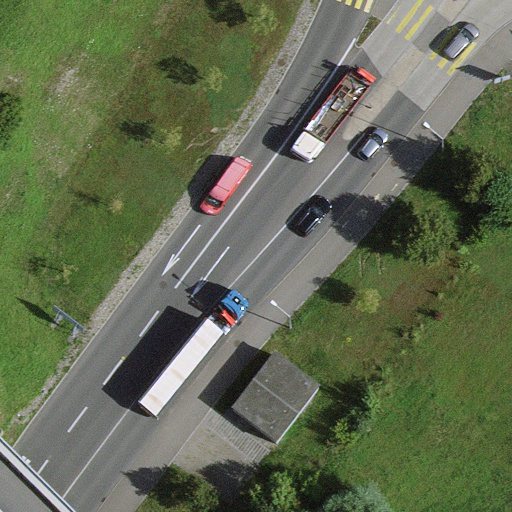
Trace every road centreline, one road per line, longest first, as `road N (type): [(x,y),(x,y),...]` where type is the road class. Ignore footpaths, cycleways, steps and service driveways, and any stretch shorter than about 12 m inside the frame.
road 1 (unclassified): [(350,0),(203,302)]
road 2 (secondary): [(44,511),(203,302)]
road 3 (secondary): [(328,161),(502,0)]
road 4 (secondary): [(203,302),(328,161)]
road 5 (secondary): [(421,0),(328,161)]
